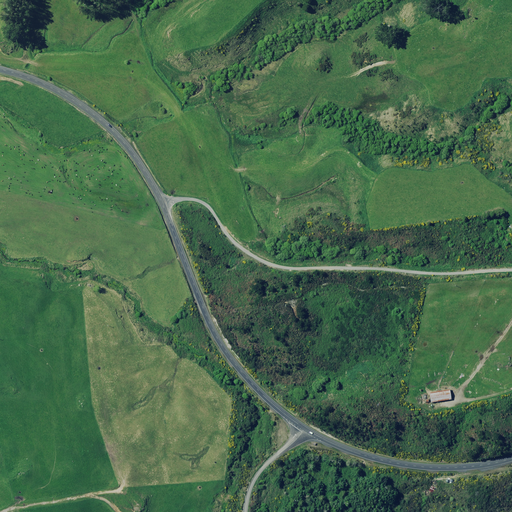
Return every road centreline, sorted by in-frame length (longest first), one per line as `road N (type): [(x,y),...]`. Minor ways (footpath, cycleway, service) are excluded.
road 1 (primary): [(301,428),(230,359),(199,305),(166,214),(121,141),(67,98),(0,70)]
road 2 (primary): [(511,459),(400,464),(301,428)]
